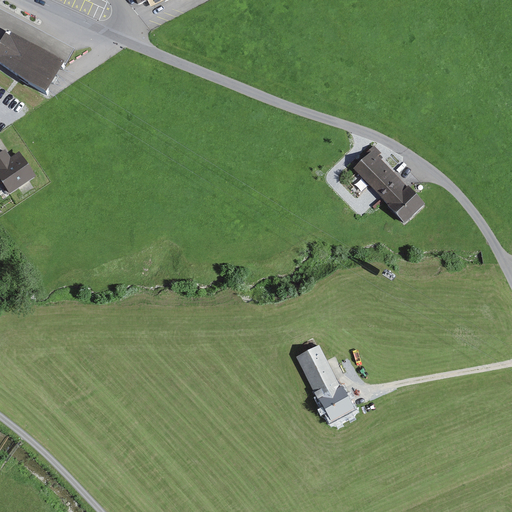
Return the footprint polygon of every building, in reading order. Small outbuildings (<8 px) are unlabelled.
[(136,0),(138,4),(147,0),(151,9),(169,0),(136,0)] [(54,40),(0,10),(0,68),(46,96),(74,50),(54,40)] [(378,150),(356,170),(405,224),(427,205),(378,150)] [(0,179),(11,196),(37,178),(20,154),(11,160),(5,151),(0,155),(0,179)] [(322,347),(298,359),(332,422),(356,409),(322,347)]
